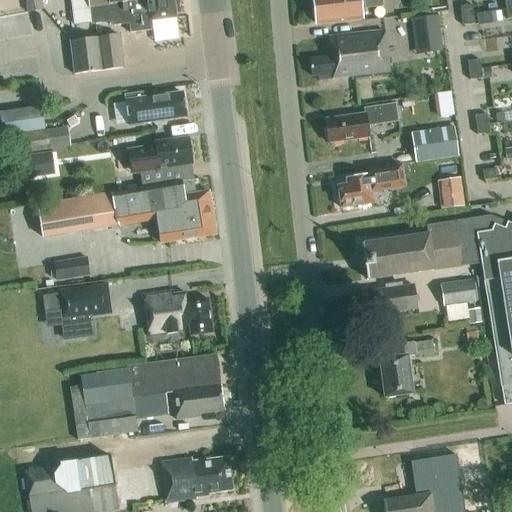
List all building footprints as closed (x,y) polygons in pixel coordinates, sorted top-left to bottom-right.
[(23,0),(26,11),(42,9),(41,0),(23,0)] [(151,21),(176,18),(173,0),(78,0),(82,0),(88,0),(91,25),(111,22),(112,26),(129,24),(130,33),(152,30),(151,21)] [(362,9),(382,7),(381,0),(311,0),(315,23),(363,18),(362,9)] [(461,16),(473,14),(471,5),(459,6),(461,16)] [(476,14),(478,24),(502,21),(500,11),(476,14)] [(461,16),(462,25),(474,24),(473,14),(461,16)] [(410,18),(415,55),(442,51),(437,15),(410,18)] [(355,79),(389,75),(384,31),(328,37),(330,58),(309,60),(311,76),(317,76),(318,81),(354,76),(355,79)] [(123,69),(119,35),(69,41),(73,75),(123,69)] [(468,70),(480,69),(479,59),(467,61),(468,70)] [(490,68),(481,69),(482,78),(492,77),(490,68)] [(480,69),(468,70),(470,80),(482,78),(480,69)] [(141,124),(152,122),(157,126),(165,125),(167,120),(185,117),(182,93),(152,97),(151,92),(125,96),(129,126),(141,124)] [(367,127),(398,122),(395,104),(363,108),(364,114),(325,120),(329,143),(369,138),(367,127)] [(40,105),(0,110),(0,118),(2,134),(44,128),(40,105)] [(474,116),(476,125),(488,124),(486,114),(474,116)] [(489,133),(488,124),(476,125),(477,135),(489,133)] [(67,127),(18,134),(21,154),(70,147),(67,127)] [(453,127),(410,133),(415,164),(457,157),(453,127)] [(130,175),(140,173),(142,188),(191,179),(189,165),(192,165),(188,138),(155,142),(156,150),(146,151),(145,148),(126,151),(130,175)] [(505,160),(511,158),(511,147),(503,150),(505,160)] [(54,176),(51,153),(23,157),(26,180),(54,176)] [(337,186),(339,194),(336,198),(337,203),(341,208),(358,206),(362,207),(366,207),(368,204),(373,203),(371,193),(406,188),(402,164),(365,170),(366,176),(346,180),(347,185),(337,186)] [(497,177),(496,169),(482,171),(483,181),(485,181),(486,184),(500,183),(499,177),(497,177)] [(142,188),(36,205),(42,239),(156,219),(160,243),(215,234),(208,192),(196,194),(193,179),(191,179),(142,188)] [(438,191),(441,209),(463,206),(461,188),(438,191)] [(428,234),(361,244),(366,280),(482,264),(504,406),(511,404),(511,225),(508,224),(505,230),(476,218),(427,225),(428,234)] [(53,263),(56,281),(89,275),(86,258),(53,263)] [(472,280),(440,285),(443,307),(476,302),(472,280)] [(373,316),(416,309),(413,285),(401,287),(401,284),(385,286),(386,289),(369,292),(373,316)] [(57,295),(42,296),(44,312),(59,310),(60,313),(85,310),(82,288),(57,291),(57,295)] [(190,336),(213,333),(208,299),(186,302),(184,291),(175,292),(175,291),(142,296),(148,337),(172,334),(190,332),(190,336)] [(467,310),(469,324),(481,322),(479,308),(467,310)] [(467,344),(478,342),(476,327),(465,329),(467,344)] [(431,340),(414,342),(385,346),(387,359),(379,360),(384,398),(413,394),(407,357),(433,353),(431,340)] [(199,414),(221,411),(218,386),(217,386),(213,355),(126,367),(127,370),(80,376),(82,387),(70,389),(78,441),(137,432),(135,417),(167,412),(165,394),(172,393),(176,420),(197,418),(199,414)] [(101,511),(118,510),(110,454),(51,463),(52,468),(24,472),(30,511),(101,511)] [(422,495),(382,501),(383,511),(464,511),(456,455),(416,461),(422,495)] [(209,494),(232,491),(228,458),(192,463),(192,459),(161,463),(166,503),(197,499),(196,497),(209,496),(209,494)]
